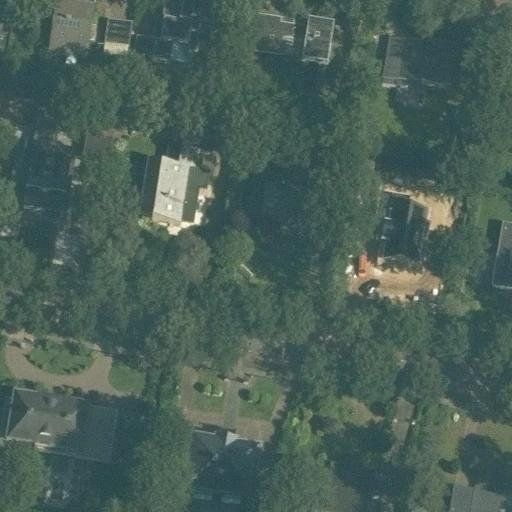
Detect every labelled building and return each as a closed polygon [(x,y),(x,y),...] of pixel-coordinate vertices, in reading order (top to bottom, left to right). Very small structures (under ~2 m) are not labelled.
[(55,5),(48,54),(87,60),(94,11),(55,5)] [(136,40),(132,64),(152,68),(153,63),(170,66),(170,65),(184,67),(184,68),(194,70),(194,69),(191,68),(193,53),(196,53),(197,51),(208,53),(215,11),(183,5),(182,10),(180,23),(179,25),(175,24),(162,22),(159,43),(136,40)] [(241,36),(238,53),(279,59),(282,41),(305,45),(302,63),(323,67),(319,88),(335,90),(342,50),(330,48),(333,29),(257,17),(254,38),(241,36)] [(119,25),(116,49),(129,51),(132,27),(120,25),(119,25)] [(385,63),(382,81),(421,88),(449,92),(456,51),(413,44),(411,59),(386,55),(385,63)] [(14,159),(9,188),(26,191),(23,209),(61,215),(71,152),(52,149),(54,135),(35,132),(34,138),(30,161),(14,159)] [(98,139),(94,164),(109,167),(113,142),(98,139)] [(150,164),(141,220),(152,222),(181,227),(181,226),(191,228),(197,192),(204,194),(207,175),(199,174),(199,172),(202,154),(202,153),(180,149),(180,150),(171,148),(168,167),(150,164)] [(352,163),(347,190),(374,194),(379,167),(352,163)] [(268,176),(260,229),(300,235),(307,195),(320,198),(325,169),(310,167),(306,195),(283,191),(285,179),(268,176)] [(379,195),(374,223),(390,225),(389,229),(385,229),(382,243),(387,244),(384,260),(398,262),(397,264),(402,265),(402,263),(416,265),(417,255),(422,228),(423,218),(407,216),(410,200),(379,195)] [(511,228),(502,226),(491,289),(511,292),(511,228)] [(35,446),(34,451),(76,458),(77,453),(110,458),(116,420),(83,414),(84,410),(58,406),(57,410),(13,403),(6,442),(35,446)] [(184,473),(181,489),(186,490),(185,493),(187,494),(184,511),(245,511),(247,503),(249,504),(254,476),(257,456),(233,452),(234,447),(218,445),(217,449),(193,446),(190,465),(189,474),(184,473)] [(319,494),(314,511),(370,511),(370,500),(374,474),(330,467),(328,481),(336,482),(334,494),(322,492),(320,493),(319,494)] [(452,492),(448,511),(511,511),(511,490),(503,489),(500,505),(472,501),(473,495),(452,492)]
